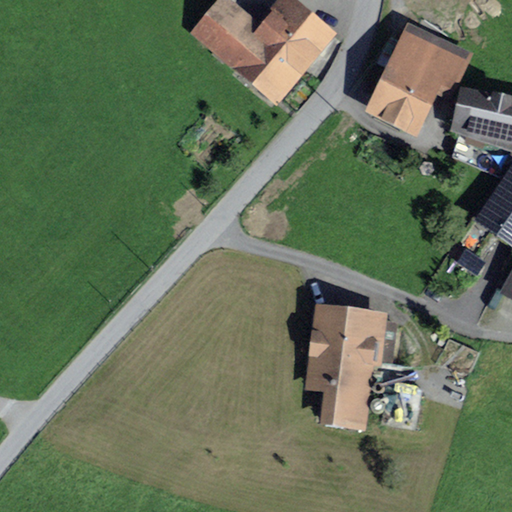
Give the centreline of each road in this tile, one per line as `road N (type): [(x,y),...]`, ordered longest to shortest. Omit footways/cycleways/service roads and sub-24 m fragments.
road 1 (unclassified): [(511,334),(461,325),(369,281),(210,227)]
road 2 (unclassified): [(0,458),(210,227)]
road 3 (unclassified): [(210,227),(324,96),(354,44),(366,0)]
